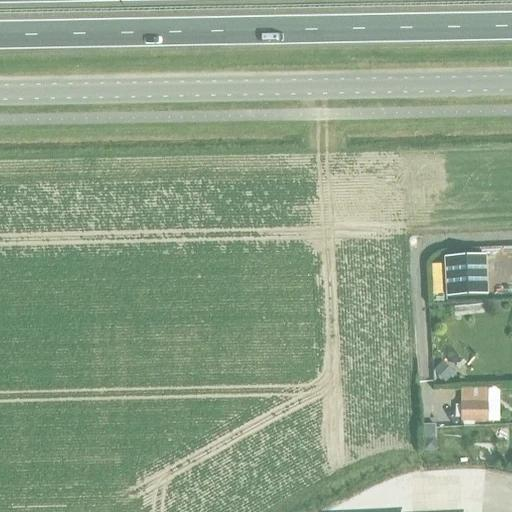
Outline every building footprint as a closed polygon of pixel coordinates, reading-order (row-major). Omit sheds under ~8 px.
[(485,257),(444,259),(445,298),(486,296),(485,257)] [(442,363),(433,373),(441,382),(450,372),(442,363)] [(497,409),(486,409),(486,403),(461,403),(461,422),(486,422),(486,423),(497,423),(497,409)] [(434,425),(421,425),(421,440),(432,439),(434,439),(434,425)] [(432,439),(421,440),(422,450),(432,449),(432,439)]
